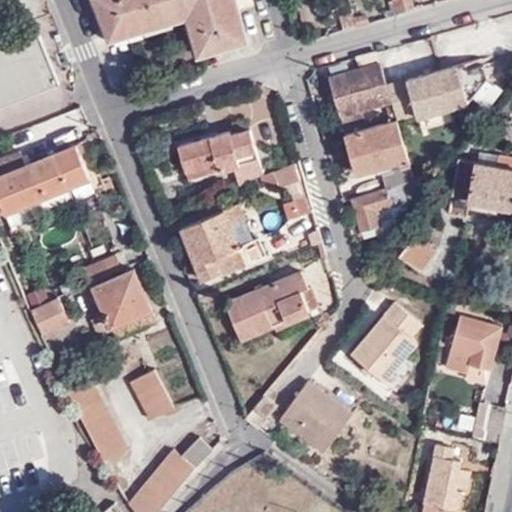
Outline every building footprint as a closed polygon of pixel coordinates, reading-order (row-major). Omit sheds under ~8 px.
[(233,0),(102,0),(115,32),(191,11),(201,47),(243,35),(233,0)] [(396,0),(400,13),(414,8),(412,0),(396,0)] [(355,25),(351,10),(337,14),(342,29),(355,25)] [(359,15),(361,23),(368,21),(365,13),(359,15)] [(0,107),(60,84),(39,33),(0,48),(0,107)] [(394,106),(379,50),(358,56),(362,67),(330,76),(333,86),(338,102),(342,114),(386,103),(387,108),(394,106)] [(470,95),(457,55),(407,69),(418,110),(470,95)] [(338,102),(333,86),(323,88),(329,105),(338,102)] [(404,142),(398,120),(382,124),(394,161),(399,160),(394,143),(404,142)] [(358,172),(394,161),(382,124),(346,133),(358,172)] [(216,158),(220,168),(258,157),(249,128),(231,134),(230,129),(180,143),(187,166),(216,158)] [(382,172),(387,188),(399,185),(411,183),(415,181),(404,142),(394,143),(399,160),(401,166),(382,172)] [(89,179),(76,147),(57,154),(70,187),(89,179)] [(459,158),(454,191),(450,209),(450,211),(468,214),(470,199),(511,206),(511,155),(500,154),(500,155),(480,151),(479,161),(459,158)] [(70,187),(57,154),(0,176),(0,188),(9,211),(70,187)] [(190,176),(220,168),(216,158),(187,166),(190,176)] [(274,170),(264,174),(268,187),(279,183),(281,186),(302,179),(296,162),(275,172),(274,170)] [(403,199),(413,194),(411,183),(399,185),(403,199)] [(387,188),(351,196),(361,229),(378,225),(380,231),(389,228),(391,234),(417,207),(413,194),(403,199),(399,185),(387,188)] [(239,199),(183,225),(205,275),(252,255),(249,246),(263,240),(261,233),(255,235),(239,199)] [(408,244),(439,251),(441,249),(421,231),(408,244)] [(419,272),(439,251),(408,244),(400,253),(419,272)] [(92,281),(123,267),(118,253),(86,266),(92,281)] [(115,323),(153,307),(137,268),(98,285),(115,323)] [(303,269),(229,302),(244,337),(322,303),(314,282),(310,284),(303,269)] [(32,307),(45,331),(71,317),(61,295),(32,307)] [(386,381),(410,353),(418,343),(412,337),(424,324),(398,302),(356,353),(386,381)] [(158,320),(153,307),(115,323),(120,335),(158,320)] [(475,349),(472,363),(495,367),(504,326),(462,317),(456,345),(475,349)] [(454,358),(472,363),(475,349),(456,345),(454,358)] [(415,359),(410,353),(386,381),(398,392),(413,375),(415,359)] [(157,365),(133,378),(152,416),(176,403),(157,365)] [(90,369),(68,381),(81,409),(105,455),(128,442),(90,369)] [(314,381),(287,419),(328,452),(358,415),(314,381)] [(273,398),(268,394),(249,415),(254,420),(273,398)] [(254,420),(261,426),(280,404),(273,398),(254,420)] [(476,440),(500,446),(502,430),(504,430),(509,407),(484,402),(476,440)] [(181,455),(195,464),(212,447),(200,435),(181,455)] [(459,450),(442,447),(428,511),(465,511),(469,496),(472,497),(478,475),(466,473),(469,463),(456,461),(459,450)] [(137,511),(154,511),(195,464),(181,455),(174,449),(127,500),(137,511)] [(111,511),(126,511),(115,500),(105,505),(111,511)]
